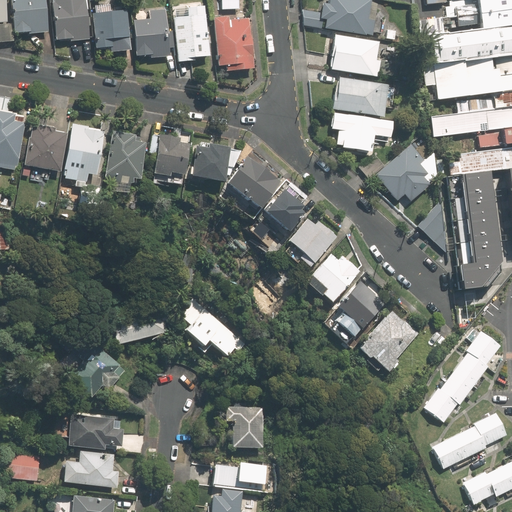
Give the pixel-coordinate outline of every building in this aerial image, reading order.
[(6,24),(3,0),(0,0),(0,43),(11,42),(9,23),(6,24)] [(42,0),(8,0),(12,35),(45,32),(42,0)] [(69,43),(88,41),(84,0),(51,0),(52,5),(49,6),(53,42),(69,40),(69,43)] [(238,13),(238,0),(218,0),(218,13),(238,13)] [(317,15),(303,13),(301,27),(365,36),(365,31),(371,32),(372,20),(365,20),(368,0),(367,0),(326,0),(325,5),(318,4),(317,15)] [(511,0),(472,0),(473,4),(452,6),(454,28),(476,25),(477,29),(463,32),(426,38),(435,100),(464,97),(466,112),(428,118),(430,138),(475,132),(477,151),(456,155),(456,161),(447,163),(448,176),(453,175),(483,172),(499,170),(511,168),(511,0)] [(190,60),(209,58),(205,7),(185,8),(186,18),(171,19),(175,65),(190,63),(190,60)] [(125,11),(89,14),(92,51),(129,48),(125,11)] [(163,11),(146,11),(146,20),(131,20),(132,60),(168,59),(168,49),(171,49),(170,31),(164,31),(163,11)] [(227,17),(211,18),(215,69),(222,68),(222,74),(252,71),(247,19),(227,21),(227,17)] [(415,20),(417,38),(425,37),(442,35),(439,17),(415,20)] [(327,71),(374,77),(377,61),(373,61),(376,42),(331,36),(327,71)] [(386,84),(334,78),(330,112),(382,118),(386,84)] [(12,115),(0,112),(0,168),(15,171),(23,124),(11,121),(12,115)] [(335,131),(333,145),(340,146),(339,149),(368,154),(370,136),(387,138),(390,122),(330,113),(327,130),(335,131)] [(70,188),(82,190),(85,175),(93,176),(101,129),(69,123),(59,180),(72,182),(70,188)] [(55,133),(29,128),(22,166),(57,173),(63,138),(55,136),(55,133)] [(130,184),(131,179),(137,180),(144,144),(137,143),(139,136),(119,132),(119,137),(109,135),(102,176),(111,177),(108,191),(125,194),(127,183),(130,184)] [(179,138),(155,135),(150,175),(167,177),(167,173),(182,175),(186,144),(179,143),(179,138)] [(222,183),(227,149),(189,143),(184,178),(222,183)] [(425,173),(417,164),(421,160),(408,144),(371,176),(394,202),(401,195),(408,203),(428,185),(421,177),(425,173)] [(244,157),(223,185),(257,210),(278,182),(244,157)] [(511,168),(499,170),(510,254),(511,254),(511,168)] [(494,272),(483,172),(453,175),(464,265),(451,267),(455,292),(481,288),(494,272)] [(302,207),(282,188),(261,211),(285,233),(301,215),(297,212),(302,207)] [(297,262),(304,270),(335,239),(317,221),(312,226),(305,219),(282,242),(287,246),(280,253),(293,265),(297,262)] [(320,296),(327,304),(359,273),(343,257),(337,262),(329,254),(301,280),(318,298),(320,296)] [(325,329),(342,346),(383,306),(358,281),(333,306),(341,313),(325,329)] [(190,299),(175,316),(186,325),(181,331),(199,347),(204,342),(223,358),(231,349),(235,352),(242,344),(190,299)] [(112,346),(161,334),(155,310),(107,321),(112,346)] [(367,357),(385,373),(395,362),(392,360),(415,334),(389,310),(353,349),(365,360),(367,357)] [(499,346),(478,331),(436,389),(433,387),(418,408),(438,422),(452,402),(456,405),(499,346)] [(95,346),(65,378),(87,399),(99,386),(104,390),(122,372),(95,346)] [(257,411),(222,409),(221,423),(229,423),(228,448),(254,450),(257,411)] [(472,427),(427,447),(438,471),(483,450),(481,446),(504,436),(492,411),(470,422),(472,427)] [(103,427),(104,418),(67,415),(64,447),(101,451),(102,446),(117,448),(119,428),(103,427)] [(8,453),(6,480),(35,481),(36,455),(8,453)] [(76,463),(61,461),(59,484),(114,489),(115,472),(109,472),(111,455),(77,453),(76,463)] [(481,473),(458,484),(468,504),(489,493),(493,497),(511,487),(511,460),(482,476),(481,473)] [(261,470),(233,467),(231,487),(259,490),(261,470)] [(218,496),(209,496),(207,511),(245,511),(241,511),(241,508),(239,507),(240,495),(230,494),(231,491),(219,490),(218,496)] [(69,497),(67,511),(110,511),(111,501),(69,497)]
